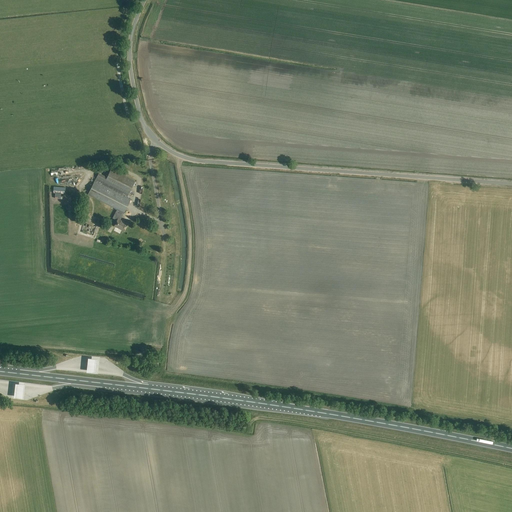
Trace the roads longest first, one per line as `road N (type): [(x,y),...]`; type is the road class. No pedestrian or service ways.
road 1 (trunk): [(511,449),(274,405),(0,371)]
road 2 (unclassified): [(511,184),(171,152),(149,132),(135,99),(130,39),(145,0)]
